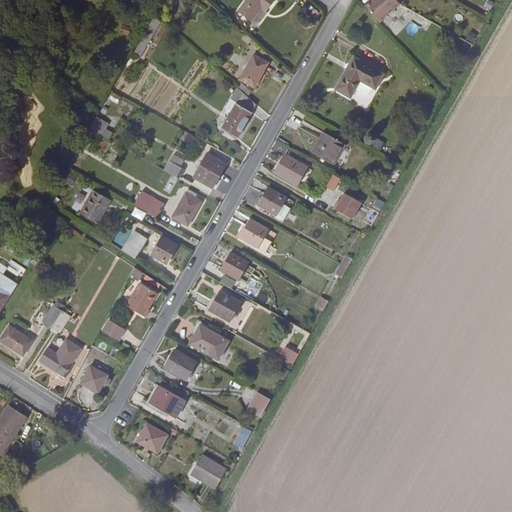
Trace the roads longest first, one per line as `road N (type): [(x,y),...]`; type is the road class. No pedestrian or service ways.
road 1 (residential): [(335,12),(100,435)]
road 2 (residential): [(100,435),(193,511)]
